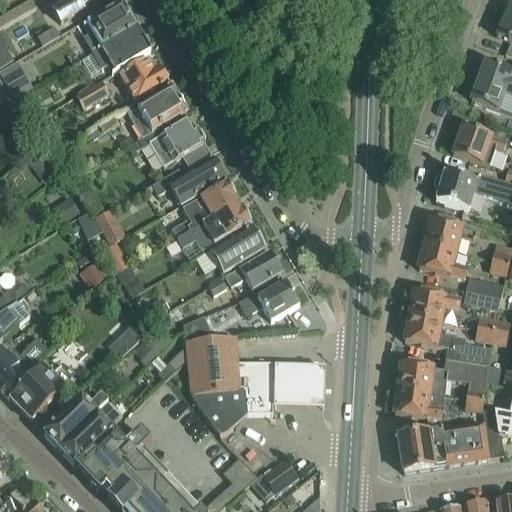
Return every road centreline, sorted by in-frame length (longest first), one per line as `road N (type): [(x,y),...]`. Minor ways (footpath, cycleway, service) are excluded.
road 1 (residential): [(358,239),(328,242),(290,221),(162,0)]
road 2 (residential): [(475,0),(395,228),(358,239)]
road 3 (tertiary): [(358,239),(346,496)]
road 4 (tertiary): [(367,0),(358,239)]
road 5 (residential): [(346,496),(511,478)]
road 6 (residential): [(92,511),(0,423)]
